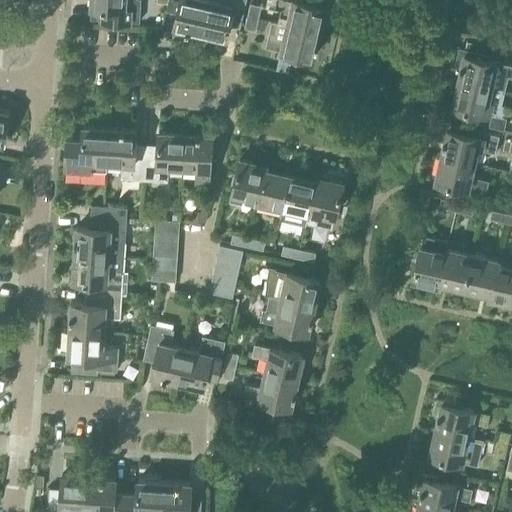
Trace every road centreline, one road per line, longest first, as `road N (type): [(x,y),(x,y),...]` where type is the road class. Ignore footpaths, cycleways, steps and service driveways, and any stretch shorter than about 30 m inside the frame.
road 1 (residential): [(23,407),(43,85)]
road 2 (residential): [(47,52),(140,59),(140,95),(224,100),(229,62)]
road 3 (residential): [(203,428),(23,407)]
